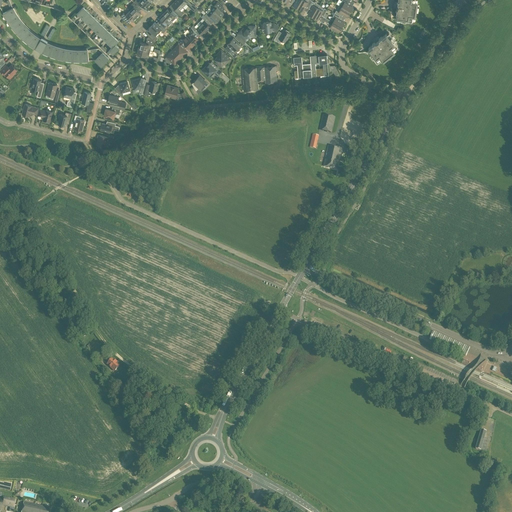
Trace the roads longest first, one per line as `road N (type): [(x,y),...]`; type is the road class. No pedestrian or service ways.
road 1 (track): [(10,214),(46,246),(112,350),(219,419)]
road 2 (unclassified): [(511,414),(279,309)]
road 3 (residential): [(500,353),(305,266)]
road 4 (secondary): [(305,266),(405,94)]
road 5 (residential): [(198,109),(351,94),(370,84)]
road 6 (residential): [(101,83),(85,140),(0,120)]
road 7 (residential): [(125,60),(178,74),(241,8)]
road 8 (secondary): [(212,438),(279,309)]
road 9 (unclassified): [(132,511),(197,483),(256,505)]
